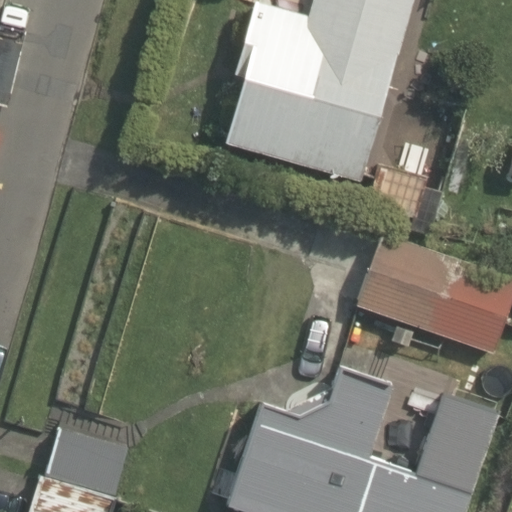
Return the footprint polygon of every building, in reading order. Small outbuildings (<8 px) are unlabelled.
[(394,51),(408,0),(310,0),(304,26),(394,51)] [(226,145),(357,183),(395,54),(250,12),(232,74),(245,78),(226,145)] [(364,205),(407,218),(403,234),(427,241),(442,194),(419,187),(421,178),(377,164),(364,205)] [(511,281),(382,236),(357,306),(495,354),(511,304),(511,281)] [(257,402),(222,503),(248,511),(465,511),(499,415),(343,360),(329,400),(297,416),(257,402)] [(66,426),(43,472),(111,506),(134,460),(66,426)]
